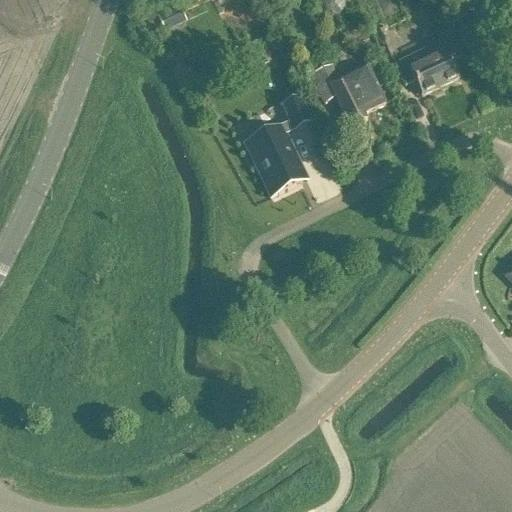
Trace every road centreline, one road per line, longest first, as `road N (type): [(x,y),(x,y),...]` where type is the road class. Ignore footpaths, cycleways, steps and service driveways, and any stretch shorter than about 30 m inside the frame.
road 1 (residential): [(320,409),(248,278),(254,252),(468,141),(511,163)]
road 2 (tertiary): [(0,259),(106,0)]
road 3 (tertiary): [(164,511),(320,409)]
road 4 (tertiary): [(320,409),(442,278)]
